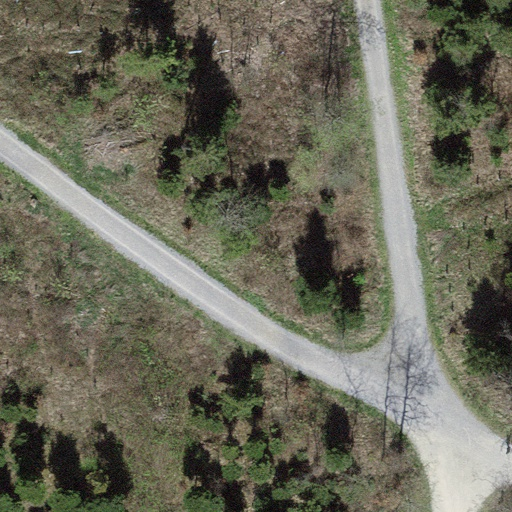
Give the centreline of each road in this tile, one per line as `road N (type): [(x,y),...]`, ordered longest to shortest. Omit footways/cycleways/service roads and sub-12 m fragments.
road 1 (track): [(0,143),(291,349),(427,420)]
road 2 (track): [(427,420),(365,0)]
